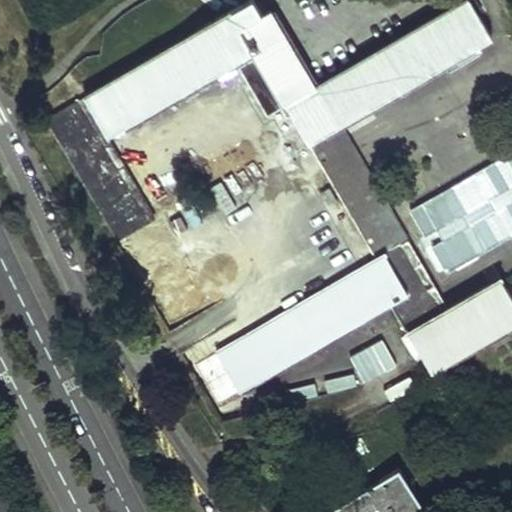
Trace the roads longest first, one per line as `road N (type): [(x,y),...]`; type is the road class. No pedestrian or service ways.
road 1 (residential): [(220,511),(123,358),(0,119)]
road 2 (secondary): [(129,511),(0,255)]
road 3 (secondary): [(0,359),(80,511)]
